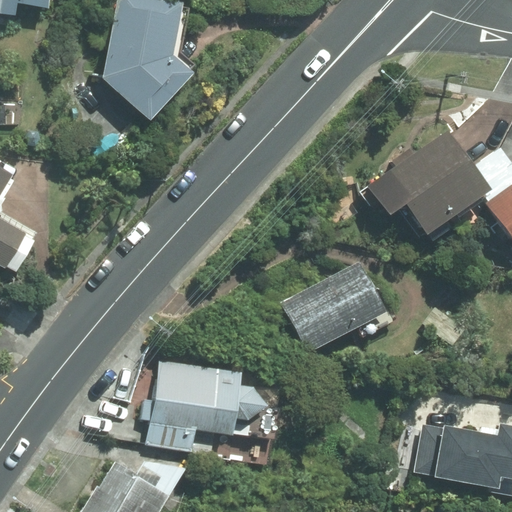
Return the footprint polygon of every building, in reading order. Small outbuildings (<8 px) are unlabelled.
[(50,12),(51,0),(0,0),(0,16),(17,19),(19,7),(50,12)] [(154,124),(198,77),(176,56),(186,3),(168,0),(120,0),(106,79),(154,124)] [(472,189),(475,187),(463,169),(437,129),(352,184),(370,211),(387,200),(407,232),(414,228),(421,240),(441,227),(437,221),(476,196),(472,189)] [(476,201),(506,249),(511,245),(511,172),(496,148),(463,169),(475,187),(472,189),(476,196),(479,200),(476,201)] [(0,199),(15,177),(0,167),(0,267),(9,274),(30,241),(0,221),(0,199)] [(292,358),(372,316),(346,265),(266,307),(292,358)] [(19,302),(5,321),(21,334),(36,315),(19,302)] [(458,327),(430,305),(417,322),(445,344),(458,327)] [(252,403),(240,384),(229,383),(230,372),(156,360),(149,400),(140,398),(137,418),(146,420),(142,443),(182,449),(185,428),(217,433),(220,415),(235,418),(252,403)] [(406,471),(483,486),(485,472),(511,477),(511,424),(485,419),(483,432),(429,421),(429,425),(415,422),(406,471)] [(75,511),(141,511),(156,491),(112,462),(95,488),(93,487),(75,511)] [(402,472),(371,468),(368,489),(399,493),(402,472)]
